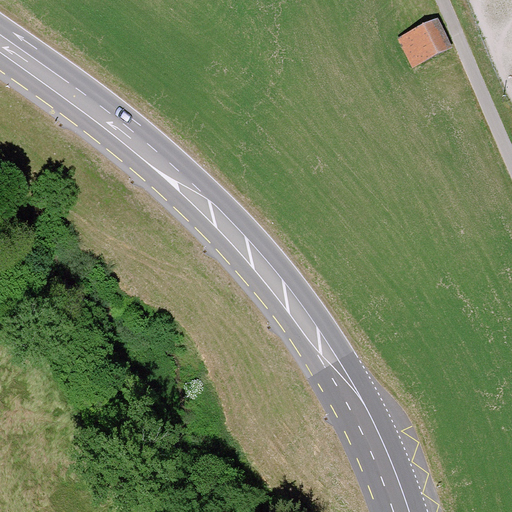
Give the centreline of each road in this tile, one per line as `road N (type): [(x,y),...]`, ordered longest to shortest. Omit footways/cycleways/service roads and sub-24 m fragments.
road 1 (secondary): [(0,44),(126,134),(270,273),(330,351),(375,434),(399,511)]
road 2 (unclassified): [(444,0),(511,159)]
